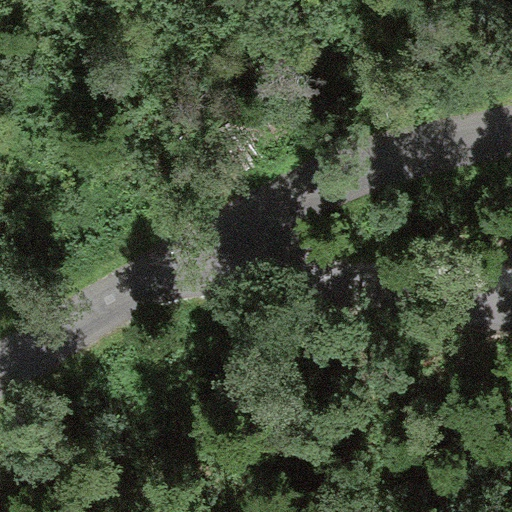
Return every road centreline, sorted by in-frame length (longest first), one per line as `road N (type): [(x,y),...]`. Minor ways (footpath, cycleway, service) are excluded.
road 1 (tertiary): [(0,381),(176,289),(236,242),(417,155),(511,133)]
road 2 (track): [(176,289),(511,333)]
